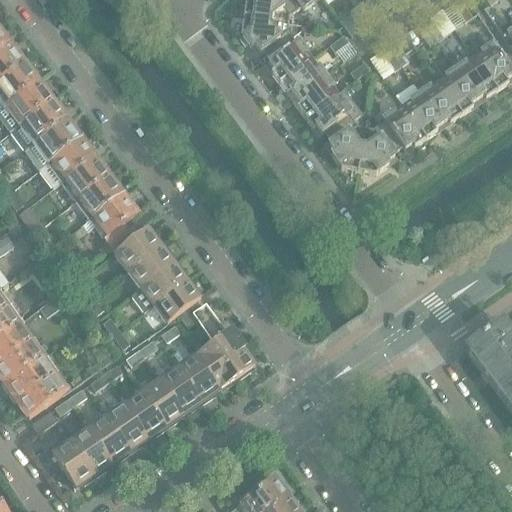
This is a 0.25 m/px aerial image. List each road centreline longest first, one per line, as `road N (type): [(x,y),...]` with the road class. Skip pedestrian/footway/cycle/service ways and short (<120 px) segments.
road 1 (residential): [(314,393),(19,0)]
road 2 (residential): [(409,327),(176,11)]
road 3 (residential): [(409,327),(511,476)]
road 4 (residential): [(283,415),(138,511)]
road 5 (residential): [(409,327),(511,259)]
road 6 (residential): [(354,511),(283,415)]
